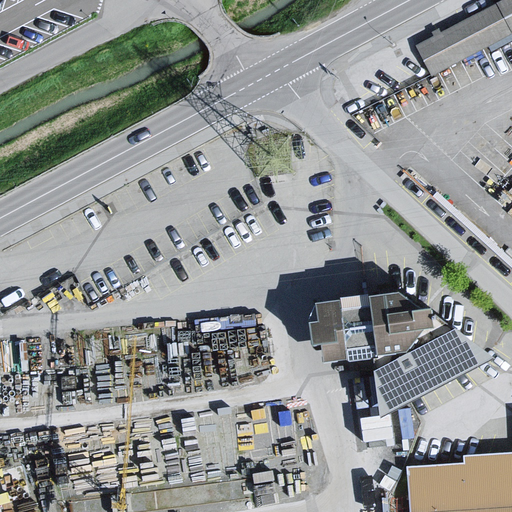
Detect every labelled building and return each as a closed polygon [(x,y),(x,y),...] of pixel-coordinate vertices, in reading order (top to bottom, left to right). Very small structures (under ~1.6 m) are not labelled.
[(511,0),(504,0),(417,45),(432,74),(511,33),(511,0)] [(432,321),(399,294),(316,305),(324,366),(403,356),(432,321)] [(381,423),(493,361),(454,329),(403,356),(371,372),(381,423)] [(511,511),(511,460),(405,469),(408,511),(511,511)] [(25,464),(0,470),(0,507),(34,498),(25,464)]
